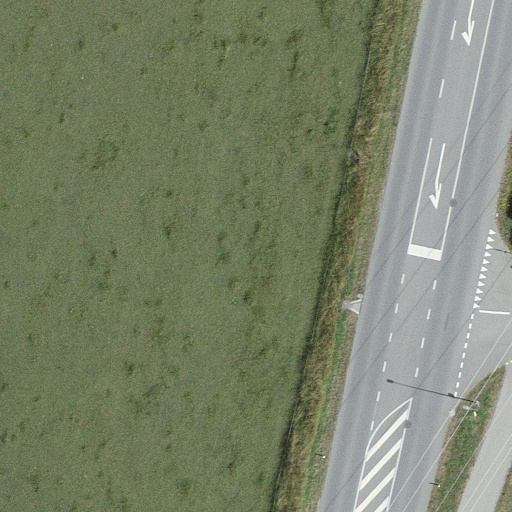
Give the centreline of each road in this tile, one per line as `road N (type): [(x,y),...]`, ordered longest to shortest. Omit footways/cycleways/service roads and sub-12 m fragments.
road 1 (secondary): [(471,0),(416,308)]
road 2 (secondary): [(416,308),(369,511)]
